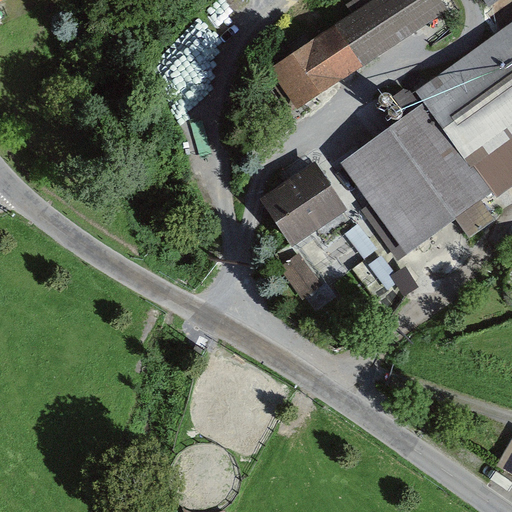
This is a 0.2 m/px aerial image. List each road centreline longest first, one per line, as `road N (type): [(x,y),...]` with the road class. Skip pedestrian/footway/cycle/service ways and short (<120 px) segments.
road 1 (unclassified): [(501,511),(340,399),(91,252),(0,177)]
road 2 (track): [(236,291),(251,201),(286,151),(460,51),(470,34),(450,0)]
road 3 (track): [(218,325),(236,291),(211,120),(232,55),(290,0)]
